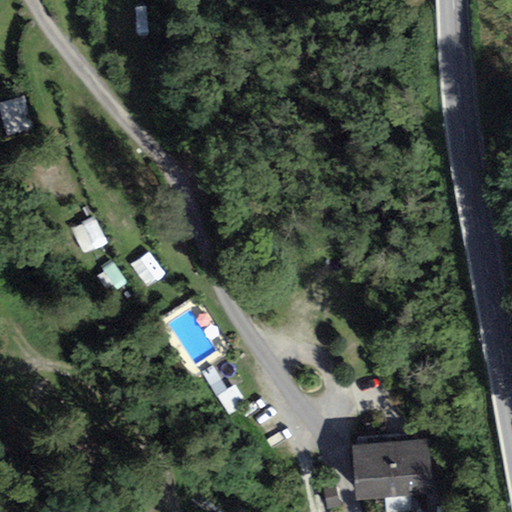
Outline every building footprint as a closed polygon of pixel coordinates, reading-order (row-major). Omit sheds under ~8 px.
[(3,101),(10,131),(34,125),(27,95),(3,101)] [(57,197),(79,192),(75,172),(53,177),(57,197)] [(75,224),(87,251),(109,240),(97,214),(75,224)] [(428,441),(351,447),(355,502),(432,496),(428,441)] [(335,485),(322,487),(326,509),(338,507),(335,485)]
